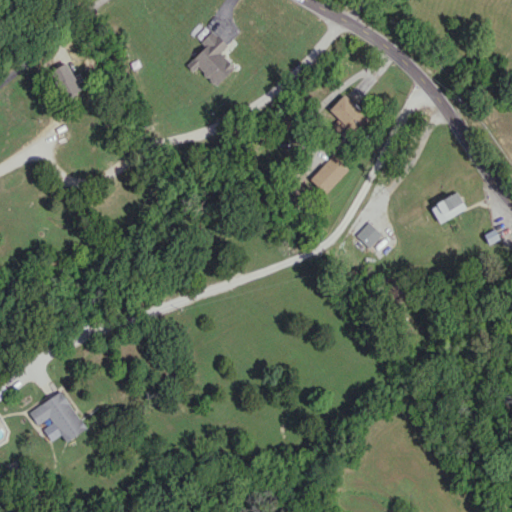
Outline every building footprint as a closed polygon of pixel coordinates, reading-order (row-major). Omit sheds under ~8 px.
[(206,44),(186,65),(192,72),(197,67),(215,85),(234,67),(220,52),(227,45),(212,30),(202,40),(206,44)] [(63,95),(78,90),(68,62),(54,67),(63,95)] [(337,118),(330,124),(338,132),(355,116),(360,121),(366,117),(344,93),(328,108),(337,118)] [(308,179),(324,193),(348,168),(332,153),(308,179)] [(466,208),(457,191),(430,206),(438,222),(466,208)] [(368,248),(381,234),(367,221),(355,235),(368,248)] [(28,411),(37,424),(49,417),(65,441),(86,428),(61,390),(28,411)]
